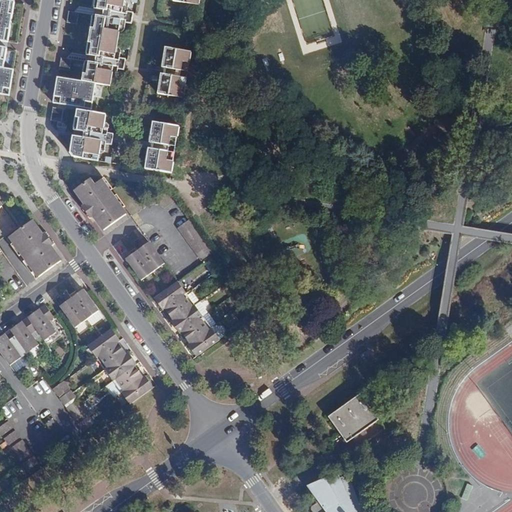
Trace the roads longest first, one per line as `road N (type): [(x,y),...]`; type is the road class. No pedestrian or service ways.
road 1 (secondary): [(511,222),(221,432)]
road 2 (residential): [(47,0),(26,150),(33,174),(91,254)]
road 3 (residential): [(91,254),(221,432)]
road 4 (secondary): [(221,432),(110,511)]
